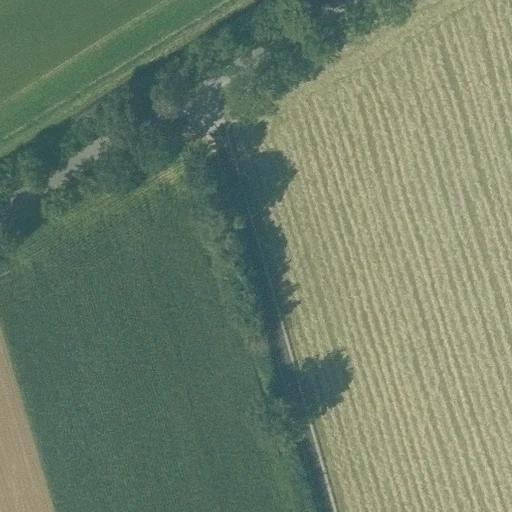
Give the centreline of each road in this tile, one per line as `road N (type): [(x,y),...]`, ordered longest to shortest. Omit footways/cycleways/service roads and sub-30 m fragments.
road 1 (unclassified): [(329,511),(206,84)]
road 2 (unclassified): [(206,84),(0,210)]
road 3 (unclassified): [(345,0),(206,84)]
